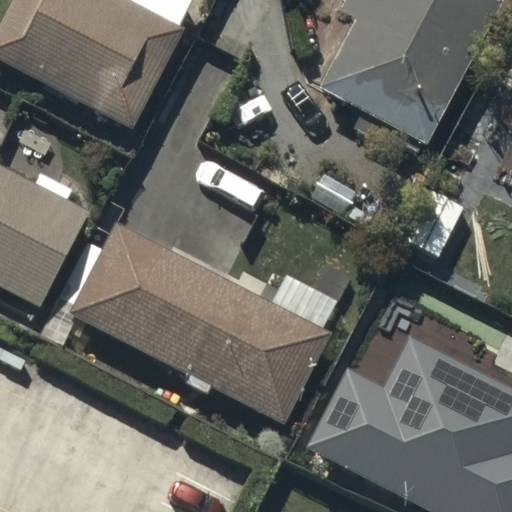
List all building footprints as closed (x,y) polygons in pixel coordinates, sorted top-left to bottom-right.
[(180,26),(129,0),(5,0),(0,10),(0,57),(128,125),(180,26)] [(491,0),(338,0),(337,4),(356,14),(319,82),(420,135),(491,0)] [(511,112),(503,129),(511,133),(511,112)] [(83,207),(0,164),(0,283),(34,301),(83,207)] [(434,252),(459,206),(430,191),(406,237),(434,252)] [(324,332),(115,223),(69,310),(183,370),(179,379),(200,390),(205,381),(278,419),(324,332)] [(511,511),(511,393),(403,337),(379,381),(347,364),(304,446),(430,511),(511,511)]
